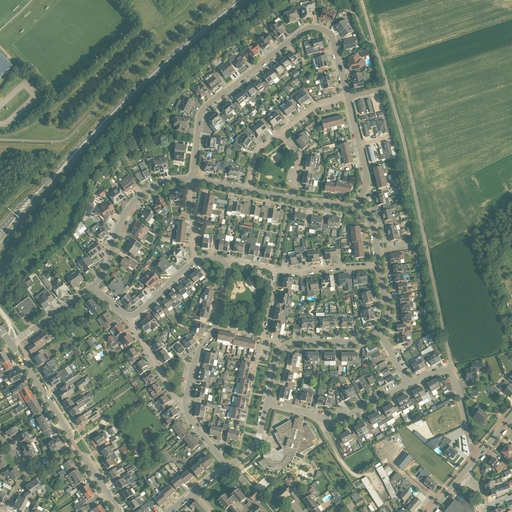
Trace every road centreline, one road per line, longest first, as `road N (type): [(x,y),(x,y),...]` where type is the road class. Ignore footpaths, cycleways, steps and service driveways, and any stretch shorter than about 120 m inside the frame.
road 1 (residential): [(191,180),(203,109),(301,30),(314,26),(331,37),(347,98)]
road 2 (primary): [(62,167),(114,108),(240,0)]
road 3 (unclassified): [(426,246),(387,87)]
road 4 (residential): [(191,180),(153,187),(129,206),(93,287)]
road 5 (unclassified): [(453,370),(426,246)]
